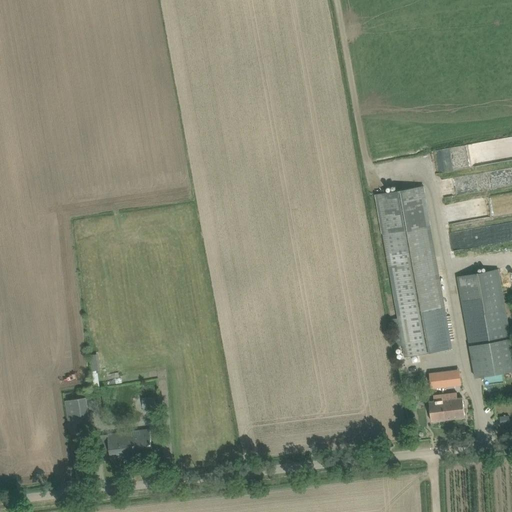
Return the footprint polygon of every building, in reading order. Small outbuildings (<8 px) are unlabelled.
[(440,179),(441,196),(459,195),(458,178),(440,179)] [(423,186),(376,194),(383,233),(405,357),(452,349),(430,225),(423,186)] [(511,352),(498,269),(457,276),(475,377),(511,371),(511,352)] [(445,387),(444,372),(444,371),(432,372),(429,373),(431,388),(445,387)] [(432,401),(429,401),(431,421),(465,417),(462,397),(457,398),(456,393),(433,395),(434,401),(432,401)] [(153,396),(142,398),(143,407),(154,406),(153,396)] [(84,397),(63,399),(66,425),(87,422),(84,397)] [(499,427),(510,426),(508,415),(498,416),(499,427)] [(100,435),(103,459),(152,453),(150,429),(100,435)]
